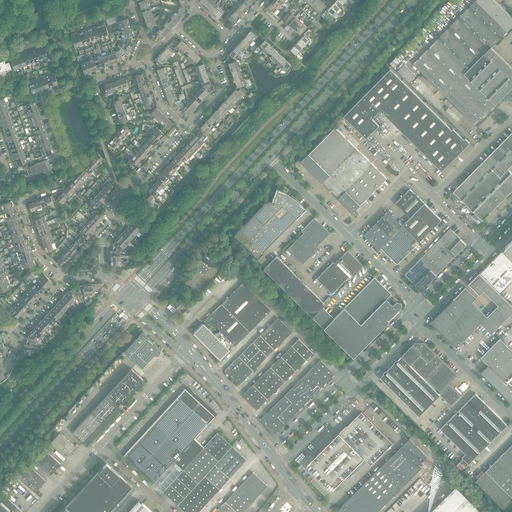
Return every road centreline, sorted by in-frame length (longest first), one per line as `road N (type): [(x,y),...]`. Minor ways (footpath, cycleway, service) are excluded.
road 1 (secondary): [(399,0),(126,295)]
road 2 (residential): [(19,201),(78,168),(62,150),(45,99),(134,67)]
road 3 (secondary): [(269,158),(414,0)]
road 4 (secondary): [(0,448),(132,305)]
road 5 (secondary): [(138,298),(269,158)]
road 6 (secondary): [(126,295),(0,433)]
road 7 (residential): [(101,274),(102,237),(117,221),(114,201),(185,125)]
road 8 (unclassified): [(98,447),(184,354)]
road 9 (residential): [(511,408),(420,323)]
road 10 (residential): [(434,197),(409,173),(348,235)]
